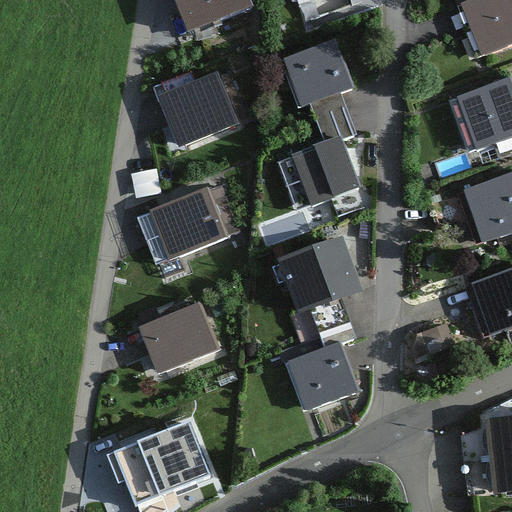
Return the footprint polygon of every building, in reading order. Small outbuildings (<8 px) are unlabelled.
[(248,0),(176,0),(189,34),(253,12),(248,0)] [(511,0),(467,0),(461,2),(482,56),(511,44),(511,0)] [(343,46),(293,65),(310,112),(361,93),(343,46)] [(230,74),(166,99),(186,151),(250,126),(230,74)] [(511,82),(459,103),(477,153),(511,140),(511,82)] [(350,143),(299,160),(316,210),(367,193),(350,143)] [(158,168),(133,173),(138,197),(162,192),(158,168)] [(511,181),(468,198),(486,246),(511,236),(511,181)] [(238,235),(219,187),(148,214),(167,262),(238,235)] [(342,244),(286,267),(304,309),(314,305),(330,344),(356,334),(342,301),(362,293),(342,244)] [(511,275),(475,289),(494,338),(511,331),(511,275)] [(204,312),(144,336),(162,380),(222,356),(204,312)] [(348,350),(294,371),(312,415),(365,395),(348,350)] [(511,425),(490,427),(493,461),(511,458),(511,425)] [(190,428),(133,452),(153,500),(210,476),(190,428)] [(511,458),(493,461),(496,494),(511,492),(511,458)]
